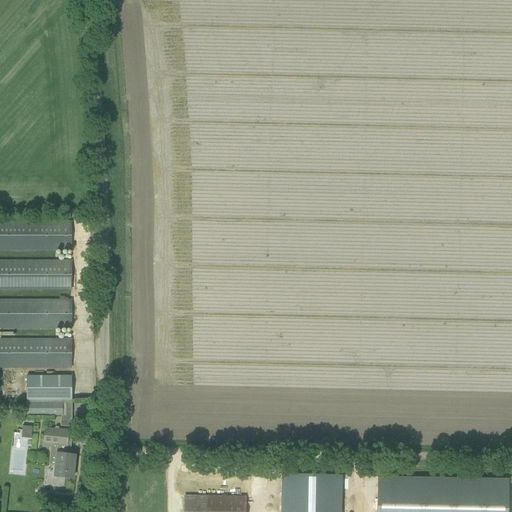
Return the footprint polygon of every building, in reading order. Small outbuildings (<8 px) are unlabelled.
[(70,222),(60,222),(0,222),(0,251),(70,251),(70,222)] [(70,261),(61,261),(0,261),(0,290),(58,290),(70,290),(70,261)] [(59,300),(51,300),(0,300),(0,329),(70,329),(70,296),(59,296),(59,300)] [(70,339),(60,339),(0,339),(0,368),(60,369),(70,369),(70,339)] [(44,376),(26,377),(26,400),(26,416),(62,416),(62,401),(71,401),(71,376),(61,376),(44,376)] [(32,427),(22,426),(21,438),(31,439),(32,427)] [(44,428),(43,444),(42,444),(42,447),(57,449),(56,454),(54,477),(72,479),(74,462),(75,462),(75,456),(75,454),(75,453),(74,452),(74,451),(73,450),(72,450),(71,449),(70,449),(72,431),(58,430),(44,428)] [(375,476),(374,511),(504,511),(505,478),(375,476)] [(345,511),(346,490),(278,488),(277,511),(345,511)] [(184,511),(194,511),(194,497),(184,496),(184,511)]
